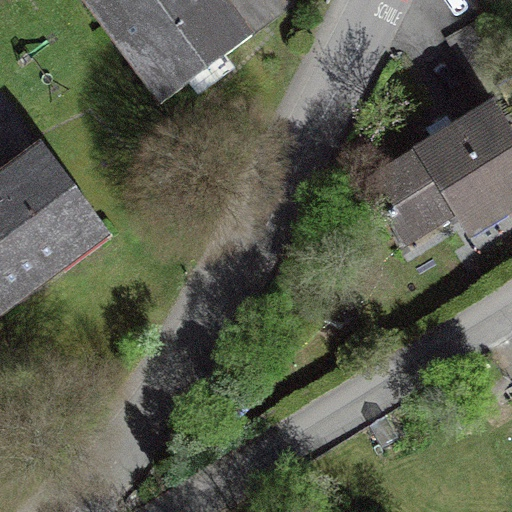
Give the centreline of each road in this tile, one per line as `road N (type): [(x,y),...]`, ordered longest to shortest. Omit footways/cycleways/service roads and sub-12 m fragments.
road 1 (residential): [(384,0),(206,335),(79,511)]
road 2 (residential): [(175,511),(511,304)]
